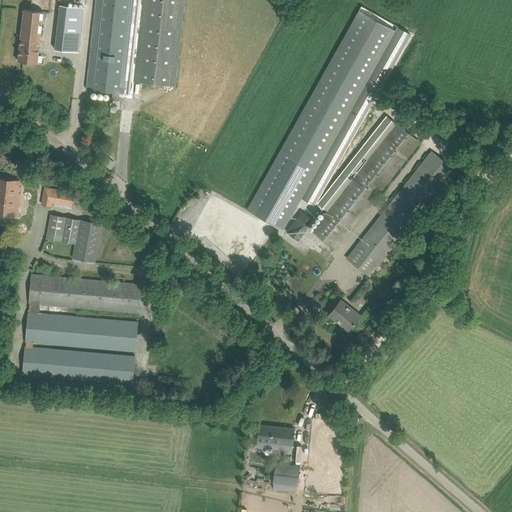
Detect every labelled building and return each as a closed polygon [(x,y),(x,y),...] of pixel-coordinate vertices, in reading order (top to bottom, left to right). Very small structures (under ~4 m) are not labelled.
[(113,92),(112,100),(118,100),(118,96),(132,98),(134,81),(175,86),(184,0),(96,0),(87,89),(113,92)] [(55,49),(79,52),(84,7),(60,5),(55,49)] [(372,71),(397,26),(361,6),(247,209),(283,230),(301,198),(304,193),(372,71)] [(18,61),(38,63),(44,11),(24,9),(18,61)] [(304,193),(301,198),(314,205),(386,78),(411,34),(397,26),(372,71),(304,193)] [(387,116),(318,203),(328,211),(397,124),(387,116)] [(312,231),(335,249),(420,142),(397,124),(328,211),(312,231)] [(347,258),(361,270),(369,276),(454,169),(432,151),(347,258)] [(0,177),(0,215),(18,217),(19,209),(20,210),(23,180),(0,177)] [(42,205),(51,206),(54,189),(44,187),(42,205)] [(75,243),(79,218),(50,213),(46,237),(75,243)] [(23,374),(33,375),(132,384),(135,356),(33,347),(33,342),(135,351),(138,322),(39,313),(40,304),(139,313),(141,284),(32,275),(29,303),(30,303),(29,313),(28,313),(25,343),(26,343),(26,348),(25,348),(23,374)] [(360,315),(341,300),(329,314),(348,330),(360,315)] [(269,442),(269,448),(292,451),(294,429),(259,425),(258,434),(257,441),(269,442)] [(273,483),(298,485),(300,466),(275,463),(273,483)]
